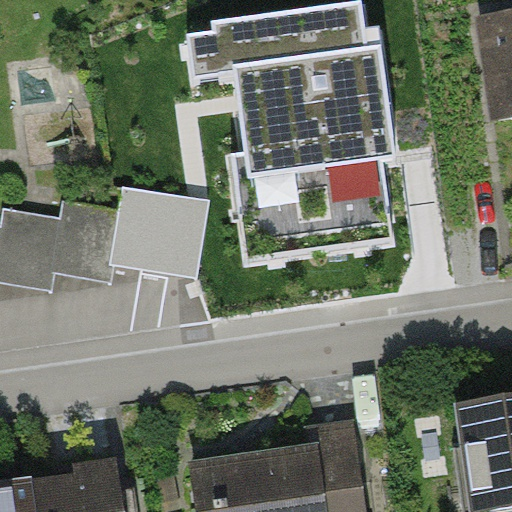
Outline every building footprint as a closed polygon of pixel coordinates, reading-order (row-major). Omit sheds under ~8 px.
[(364,11),(216,30),(244,242),(309,233),(312,257),(330,255),(326,230),(392,222),(382,148),(395,146),(381,37),(367,38),(364,11)] [(511,23),(473,30),(488,131),(511,127),(511,23)] [(0,284),(55,293),(58,277),(112,285),(114,267),(203,280),(215,199),(127,186),(123,210),(64,201),(62,215),(10,207),(8,224),(0,222),(0,284)] [(511,511),(511,399),(454,407),(469,511),(511,511)] [(312,457),(189,474),(193,511),(367,511),(356,428),(309,435),(312,457)] [(115,511),(110,471),(27,482),(30,511),(115,511)] [(30,511),(27,482),(0,485),(0,511),(30,511)]
